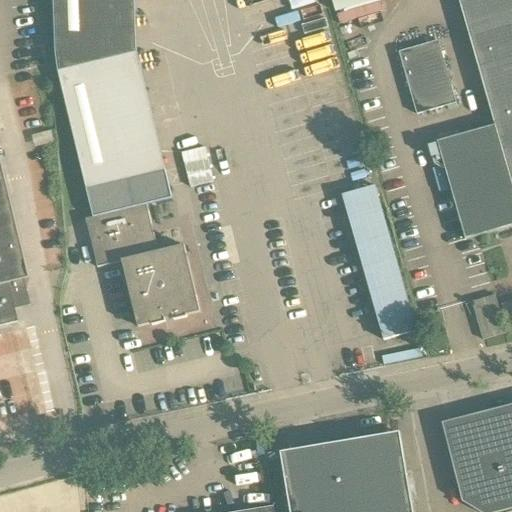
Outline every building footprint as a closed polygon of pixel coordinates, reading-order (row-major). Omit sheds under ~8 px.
[(98,267),(122,262),(139,329),(152,326),(152,327),(166,324),(165,320),(173,318),(174,322),(187,319),(187,317),(200,314),(184,247),(158,253),(147,207),(173,200),(137,54),(135,0),(53,0),(56,56),(58,73),(94,220),(88,221),(98,267)] [(332,0),(336,13),(380,0),(332,0)] [(511,0),(459,0),(495,127),(438,143),(466,241),(511,228),(511,0)] [(417,115),(456,104),(439,42),(400,53),(417,115)] [(0,327),(16,324),(10,298),(26,294),(23,281),(27,280),(0,169),(0,327)] [(416,330),(378,177),(344,186),(383,339),(416,330)] [(483,341),(507,335),(496,297),(472,303),(483,341)] [(477,511),(504,511),(511,510),(511,402),(442,419),(447,439),(463,503),(477,511)] [(290,511),(413,511),(400,435),(281,455),(290,511)]
